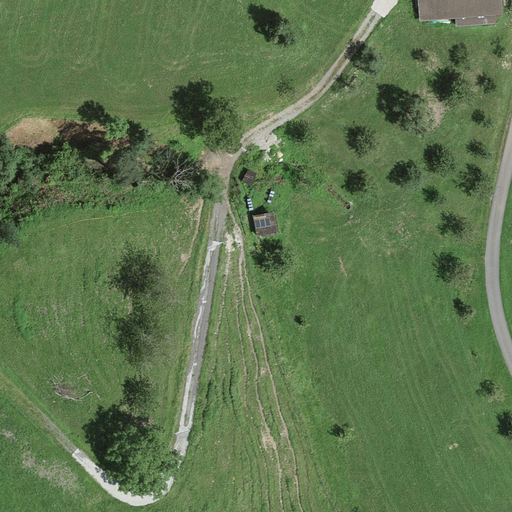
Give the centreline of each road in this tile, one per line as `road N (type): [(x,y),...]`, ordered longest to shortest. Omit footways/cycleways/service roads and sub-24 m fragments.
road 1 (track): [(0,380),(111,486),(141,497),(161,488),(181,446),(229,160),(327,82),(382,0)]
road 2 (unclassified): [(511,145),(493,265),(496,313),(511,359)]
